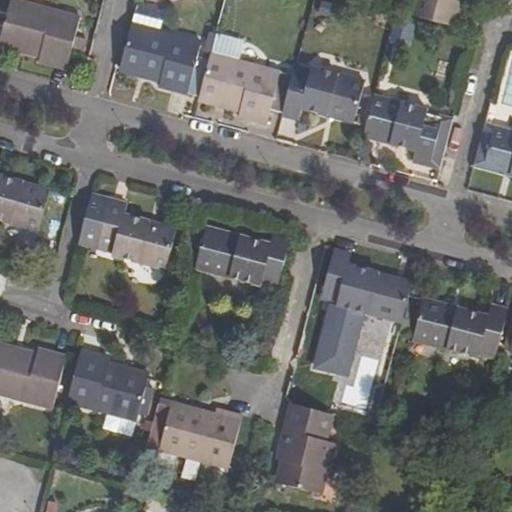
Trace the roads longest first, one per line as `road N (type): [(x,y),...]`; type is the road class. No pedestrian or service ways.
road 1 (residential): [(450,198),(93,105)]
road 2 (residential): [(89,159),(324,222)]
road 3 (residential): [(239,390),(276,398),(324,222)]
road 4 (residential): [(450,198),(496,27),(511,31)]
road 5 (residential): [(47,311),(89,159)]
